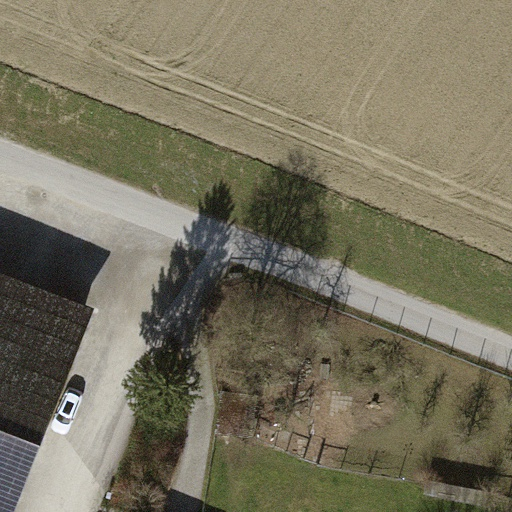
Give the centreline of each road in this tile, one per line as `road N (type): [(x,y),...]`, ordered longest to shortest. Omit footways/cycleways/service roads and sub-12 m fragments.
road 1 (track): [(0,151),(511,352)]
road 2 (track): [(186,224),(70,511)]
